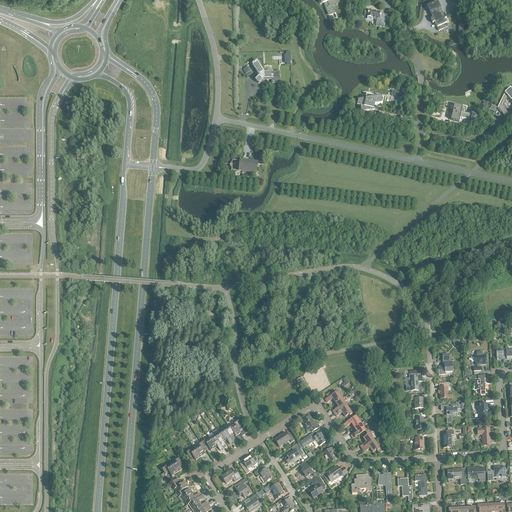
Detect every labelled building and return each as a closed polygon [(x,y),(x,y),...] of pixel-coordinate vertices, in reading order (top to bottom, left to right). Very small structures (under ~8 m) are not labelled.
[(336,0),(322,0),(328,15),(335,12),(333,6),(338,5),(336,0)] [(433,18),(431,19),(433,23),(434,23),(438,31),(447,27),(444,19),(446,18),(444,13),(441,14),(438,6),(429,10),(433,18)] [(363,16),(367,17),(367,18),(367,19),(372,20),(372,19),(380,21),(379,26),(384,27),(386,20),(380,18),(381,13),(368,10),(368,12),(365,11),(363,16)] [(256,62),(252,64),(259,76),(257,78),(255,80),(259,84),(261,82),(264,80),(271,79),(273,79),(279,79),(279,72),(273,72),(270,72),(264,73),(259,64),(256,66),(254,63),(256,62)] [(511,91),(509,88),(504,94),(497,108),(500,112),(507,97),(511,102),(511,91)] [(356,106),(360,107),(361,113),(372,115),(374,105),(382,104),(383,98),(366,95),(365,99),(358,100),(356,106)] [(454,110),(452,110),(452,111),(451,110),(449,116),(452,116),(451,121),(458,122),(459,118),(470,120),(471,115),(461,113),(462,107),(455,106),(454,110)] [(246,172),(256,174),(257,163),(240,161),(239,167),(237,167),(237,171),(242,172),(242,173),(246,174),(246,172)] [(459,339),(451,340),(454,346),(460,348),(459,339)] [(506,359),(506,350),(496,350),(497,360),(503,360),(503,359),(506,359)] [(477,367),(473,367),(473,371),(481,371),(480,367),(478,367),(478,365),(486,365),(485,355),(482,355),(482,352),(476,352),(476,355),(474,356),(475,366),(476,365),(477,367)] [(442,359),(442,364),(444,363),(444,366),(438,367),(438,375),(445,375),(445,373),(452,373),(452,362),(450,362),(450,358),(449,355),(442,356),(442,359)] [(406,391),(406,392),(418,391),(418,384),(417,382),(422,382),(421,374),(416,374),(416,375),(410,375),(409,375),(410,387),(406,388),(406,391)] [(485,379),(485,376),(477,376),(478,380),(479,380),(479,381),(477,382),(477,390),(480,390),(480,395),(487,394),(487,384),(484,384),(484,379),(485,379)] [(441,387),(439,388),(440,399),(448,399),(452,399),(452,393),(448,393),(447,388),(449,388),(448,383),(441,383),(441,387)] [(333,399),(335,403),(343,398),(340,395),(340,396),(337,392),(334,393),(333,391),(326,395),(328,398),(325,400),(327,403),(333,399)] [(414,400),(414,409),(423,409),(422,402),(423,402),(423,398),(416,399),(416,395),(408,395),(408,400),(414,400)] [(332,411),(334,414),(346,406),(344,402),(345,402),(343,398),(335,403),(338,407),(332,411)] [(478,408),(478,419),(487,418),(486,409),(488,409),(488,404),(474,405),(474,409),(478,408)] [(446,411),(447,423),(452,423),(451,414),(457,413),(457,410),(460,410),(460,405),(440,406),(441,411),(446,411)] [(346,406),(334,414),(336,417),(342,413),(345,417),(348,415),(349,416),(352,414),(351,413),(352,413),(350,409),(350,410),(349,410),(346,406)] [(415,421),(415,430),(424,430),(423,426),(424,426),(424,425),(423,425),(423,423),(423,418),(420,419),(420,415),(412,415),(413,421),(415,421)] [(302,422),(308,430),(309,430),(311,432),(317,428),(313,422),(313,423),(309,417),(302,422)] [(351,424),(354,428),(361,423),(359,420),(358,421),(355,417),(343,425),(345,428),(351,424)] [(234,424),(230,427),(229,428),(234,434),(233,434),(235,436),(237,434),(238,435),(240,434),(239,431),(241,429),(244,428),(239,419),(233,423),(234,424)] [(361,423),(354,428),(357,432),(351,436),(353,439),(365,431),(362,427),(363,426),(363,427),(363,426),(361,423)] [(228,426),(223,429),(232,443),(235,441),(232,436),(232,437),(231,436),(233,434),(234,434),(229,428),(230,427),(228,426)] [(478,430),(477,430),(478,436),(478,434),(482,434),(482,446),(490,446),(490,445),(490,443),(490,442),(490,443),(490,436),(489,429),(487,429),(487,426),(478,426),(478,430)] [(223,429),(219,432),(225,442),(224,440),(227,439),(227,440),(229,445),(232,443),(223,429)] [(442,435),(443,448),(451,448),(450,435),(454,435),(453,431),(445,431),(446,434),(442,435)] [(219,432),(214,435),(223,449),(226,447),(223,443),(222,443),(221,442),(224,440),(225,442),(219,432)] [(360,447),(362,449),(374,441),(371,437),(372,437),(370,434),(369,434),(368,433),(367,434),(365,432),(361,435),(363,438),(366,443),(360,447)] [(281,435),(281,436),(279,437),(274,440),(279,447),(289,440),(291,443),(294,440),(290,435),(287,437),(285,433),(281,436),(281,435)] [(315,441),(319,447),(326,442),(320,433),(315,437),(313,433),(306,438),(299,443),(303,448),(305,446),(305,445),(309,445),(309,444),(313,441),(315,441)] [(214,435),(209,439),(215,448),(214,447),(217,445),(218,446),(217,446),(220,451),(223,449),(214,435)] [(414,439),(415,450),(421,450),(422,450),(423,450),(423,438),(420,438),(420,435),(411,435),(411,439),(414,439)] [(203,440),(201,442),(206,450),(209,449),(210,451),(215,448),(209,439),(204,442),(203,440)] [(374,441),(362,449),(364,452),(370,449),(372,453),(376,450),(377,451),(378,454),(383,451),(378,444),(377,445),(376,445),(374,441)] [(199,446),(194,449),(199,457),(202,455),(203,456),(205,455),(203,452),(206,450),(201,442),(198,444),(199,446)] [(296,444),(291,448),(293,451),(286,456),(287,458),(286,458),(287,459),(287,458),(290,463),(303,454),(299,448),(297,445),(296,444)] [(324,452),(331,463),(337,459),(330,448),(324,452)] [(199,457),(194,449),(189,452),(188,450),(185,452),(191,460),(194,459),(195,461),(198,460),(197,458),(199,457)] [(242,462),(243,463),(244,465),(241,467),(246,475),(249,472),(247,469),(257,463),(252,455),(242,462)] [(175,461),(170,464),(175,472),(178,471),(179,472),(181,470),(180,468),(182,466),(177,458),(174,460),(175,461)] [(312,473),(304,462),(299,465),(302,470),(301,471),(305,478),(308,476),(309,475),(312,473)] [(175,472),(170,464),(166,467),(164,466),(161,468),(165,475),(169,473),(171,477),(174,475),(173,474),(175,472)] [(328,472),(325,475),(328,479),(329,478),(330,480),(331,480),(332,481),(341,475),(342,476),(347,473),(344,468),(339,471),(337,467),(331,471),(331,470),(328,472)] [(487,473),(487,482),(492,482),(492,478),(501,478),(502,478),(505,478),(504,467),(493,467),(494,472),(487,473)] [(267,469),(262,472),(260,468),(254,473),(257,478),(260,476),(265,483),(270,480),(271,479),(273,478),(267,469)] [(467,469),(468,479),(480,479),(480,482),(479,482),(484,481),(483,468),(467,469)] [(460,479),(460,485),(465,485),(465,476),(461,476),(460,469),(455,470),(455,471),(452,471),(452,470),(446,471),(447,474),(448,480),(454,479),(454,480),(460,479)] [(221,477),(226,484),(233,479),(235,482),(240,478),(235,471),(232,473),(229,470),(226,472),(227,473),(221,477)] [(386,500),(386,504),(392,504),(390,474),(386,474),(386,475),(379,476),(378,479),(378,480),(378,484),(386,485),(387,500),(386,500)] [(366,492),(371,492),(371,481),(367,482),(367,475),(356,476),(356,480),(354,480),(354,485),(351,485),(351,493),(357,493),(357,490),(366,489),(366,492)] [(419,493),(419,496),(427,496),(426,475),(423,475),(422,475),(415,476),(416,481),(420,480),(421,493),(419,493)] [(309,491),(314,498),(322,492),(320,489),(321,488),(322,488),(325,487),(318,477),(312,481),(313,483),(315,487),(309,491)] [(176,488),(179,493),(185,489),(186,489),(187,488),(185,485),(186,484),(185,482),(182,484),(180,481),(179,482),(177,479),(170,484),(174,489),(176,488)] [(240,487),(236,490),(240,496),(242,494),(244,498),(251,494),(249,489),(247,491),(243,485),(247,482),(245,479),(238,484),(240,487)] [(408,497),(408,502),(412,502),(412,495),(408,495),(407,479),(400,480),(400,479),(399,479),(399,480),(397,480),(398,485),(402,484),(402,497),(408,497)] [(284,495),(281,490),(281,489),(277,484),(274,486),(272,483),(263,490),(266,494),(271,491),(276,499),(277,499),(278,499),(279,498),(278,498),(284,495)] [(181,496),(184,501),(192,495),(190,493),(191,492),(190,490),(187,491),(186,489),(185,489),(179,493),(177,494),(179,497),(181,496)] [(187,506),(188,505),(188,504),(200,497),(200,496),(198,494),(194,496),(194,497),(193,498),(192,495),(184,501),(187,506)] [(255,500),(258,498),(255,494),(248,499),(250,502),(244,505),(248,511),(250,511),(260,506),(255,500)] [(188,505),(191,509),(199,504),(198,501),(199,501),(204,498),(202,495),(200,496),(200,497),(188,504),(188,505)] [(283,499),(277,503),(279,505),(281,504),(284,508),(282,509),(283,511),(290,511),(294,509),(288,499),(285,502),(283,499)] [(191,509),(193,511),(197,511),(208,505),(206,502),(202,505),(202,506),(201,507),(199,504),(191,509)] [(499,503),(495,504),(495,511),(500,511),(501,511),(500,511),(504,511),(504,504),(499,505),(499,503)]
